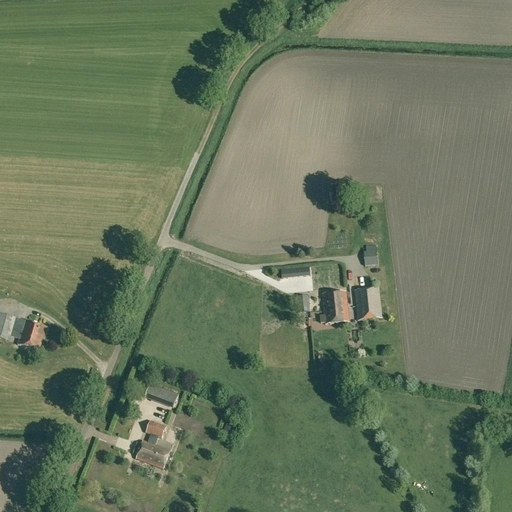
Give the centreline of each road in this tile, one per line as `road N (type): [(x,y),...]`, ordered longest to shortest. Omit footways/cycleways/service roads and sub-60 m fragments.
road 1 (unclassified): [(56,511),(199,155)]
road 2 (track): [(199,155),(246,61),(315,0)]
